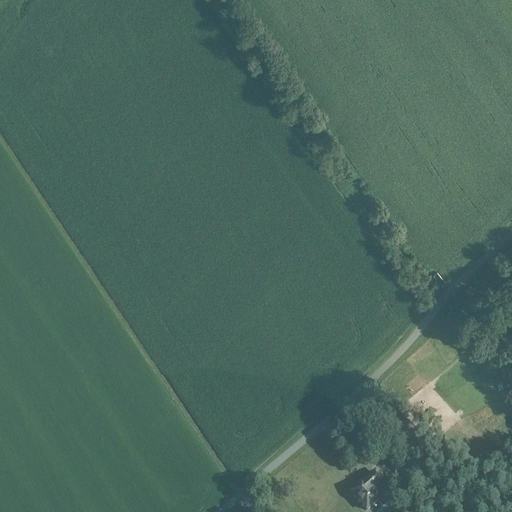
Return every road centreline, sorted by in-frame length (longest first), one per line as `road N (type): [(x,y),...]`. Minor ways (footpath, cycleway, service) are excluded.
road 1 (track): [(0,136),(239,496)]
road 2 (unclassified): [(223,511),(394,357),(511,234)]
